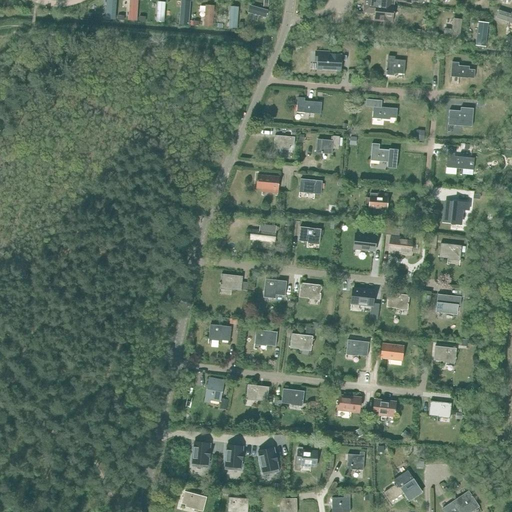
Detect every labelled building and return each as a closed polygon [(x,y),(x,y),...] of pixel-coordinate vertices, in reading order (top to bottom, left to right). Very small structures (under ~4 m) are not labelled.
[(114,0),(103,0),(102,15),(113,16),(114,0)] [(140,0),(138,0),(129,0),(128,21),(139,23),(140,0)] [(165,1),(155,0),(154,0),(153,22),(164,23),(165,1)] [(392,22),(394,3),(411,4),(411,0),(363,0),(363,14),(372,15),(372,14),(375,15),(374,20),(392,22)] [(190,2),(180,1),(178,23),(189,25),(190,2)] [(267,14),(252,3),(248,9),(263,20),(267,14)] [(215,8),(206,7),(205,26),(214,27),(215,8)] [(240,8),(229,7),(228,29),(239,30),(240,8)] [(511,14),(497,12),(497,22),(511,23),(511,14)] [(443,29),(442,37),(459,39),(461,19),(452,18),(451,30),(443,29)] [(477,22),(475,46),(485,47),(488,23),(477,22)] [(419,38),(420,30),(413,29),(412,36),(419,38)] [(317,70),(340,72),(341,61),(346,62),(346,57),(341,57),(341,56),(329,55),(329,53),(315,52),(315,61),(318,61),(317,70)] [(388,56),(386,75),(393,76),(394,73),(404,74),(405,61),(394,60),(395,57),(388,56)] [(475,70),(469,69),(469,67),(458,66),(459,63),(451,62),(450,77),(474,79),(475,70)] [(297,98),(296,112),(314,114),(314,111),(321,112),(321,102),(304,101),(304,98),(297,98)] [(373,107),(372,118),(389,120),(390,118),(396,118),(397,109),(381,107),(382,101),(366,99),(365,106),(373,107)] [(449,110),(448,125),(472,127),(473,109),(460,108),(460,111),(449,110)] [(275,135),(274,149),(289,150),(289,145),(294,145),(295,137),(275,135)] [(318,139),(316,153),(331,155),(332,149),(338,150),(339,137),(333,136),(332,141),(318,139)] [(372,146),(370,161),(388,162),(387,168),(396,169),(398,150),(389,149),(389,150),(379,149),(379,146),(372,146)] [(447,153),(446,167),(473,170),(474,158),(454,156),(454,153),(447,153)] [(258,175),(256,189),(272,190),(272,189),(278,190),(279,177),(258,175)] [(300,179),(299,193),(321,195),(322,181),(300,179)] [(370,194),(369,208),(387,209),(388,198),(377,197),(377,194),(370,194)] [(446,203),(444,224),(452,225),(460,226),(462,211),(469,212),(469,205),(454,203),(454,204),(446,203)] [(251,229),(250,240),(275,243),(276,227),(260,224),(259,230),(251,229)] [(301,227),(299,241),(308,242),(307,243),(319,245),(321,229),(301,227)] [(355,234),(354,249),(375,251),(376,237),(355,234)] [(391,237),(389,252),(410,254),(412,240),(391,237)] [(440,243),(439,258),(448,259),(448,258),(460,259),(459,260),(460,260),(462,246),(456,245),(456,247),(454,247),(454,245),(450,244),(450,247),(447,246),(447,244),(440,243)] [(221,274),(220,289),(220,287),(232,289),(231,290),(241,291),(243,276),(236,276),(235,278),(233,278),(234,275),(221,274)] [(264,289),(263,294),(264,294),(264,292),(275,294),(275,295),(285,296),(287,281),(265,279),(264,287),(264,289)] [(300,283),(299,298),(308,299),(308,298),(320,299),(320,300),(322,285),(316,285),(316,287),(307,286),(307,284),(300,283)] [(353,289),(351,304),(352,304),(352,302),(363,304),(363,305),(372,306),(374,291),(367,291),(367,293),(358,292),(358,289),(353,289)] [(388,293),(386,307),(396,309),(396,307),(407,309),(407,310),(408,310),(409,296),(404,295),(403,297),(394,296),(395,294),(388,293)] [(436,309),(435,312),(457,315),(457,312),(458,306),(460,306),(461,297),(459,297),(437,295),(436,309)] [(210,324),(208,339),(209,339),(209,338),(220,339),(220,340),(230,341),(231,327),(224,326),(224,328),(222,328),(222,326),(210,324)] [(256,330),(254,344),(255,344),(255,343),(266,344),(266,346),(276,347),(277,332),(270,331),(270,334),(261,333),(261,330),(256,330)] [(291,334),(290,348),(299,349),(299,348),(311,350),(310,351),(311,351),(312,346),(313,344),(312,344),(313,336),(291,334)] [(347,340),(346,354),(346,353),(358,354),(358,356),(367,357),(369,342),(362,341),(361,344),(360,343),(360,341),(347,340)] [(382,344),(380,358),(390,359),(390,358),(401,360),(401,361),(402,361),(403,346),(394,345),(393,347),(389,347),(389,345),(382,344)] [(435,346),(433,361),(443,362),(443,361),(454,362),(454,363),(455,363),(455,359),(456,359),(456,357),(455,357),(456,348),(444,347),(443,349),(442,349),(442,347),(435,346)] [(205,399),(204,402),(209,403),(210,400),(219,402),(221,393),(223,393),(224,387),(222,387),(223,383),(212,381),(212,385),(208,384),(205,399)] [(247,385),(246,399),(246,398),(258,399),(258,401),(267,402),(269,387),(262,386),(262,389),(260,388),(260,386),(247,385)] [(283,389),(281,403),(282,403),(282,402),(293,404),(293,405),(302,406),(304,391),(299,391),(295,390),(295,392),(289,392),(290,390),(283,389)] [(339,396),(337,410),(338,411),(349,412),(349,411),(359,413),(360,398),(339,396)] [(221,399),(219,409),(227,410),(228,400),(221,399)] [(375,400),(373,414),(382,415),(382,416),(394,418),(396,402),(375,400)] [(430,401),(428,415),(438,416),(438,415),(449,417),(449,418),(450,418),(451,403),(439,402),(439,404),(437,404),(437,402),(430,401)] [(360,429),(354,432),(357,438),(363,435),(360,429)] [(194,442),(192,463),(208,464),(207,468),(208,468),(209,458),(210,458),(210,449),(210,444),(194,442)] [(227,445),(225,466),(240,467),(240,471),(241,471),(242,461),(243,452),(242,452),(243,447),(227,445)] [(273,448),(258,451),(262,472),(277,469),(278,472),(279,472),(277,462),(276,453),(275,454),(273,448)] [(318,451),(303,450),(303,448),(298,448),(297,463),(301,464),(301,466),(316,468),(318,451)] [(348,455),(346,467),(351,468),(351,470),(363,471),(365,454),(360,453),(360,457),(348,455)] [(407,471),(394,480),(397,484),(403,493),(403,494),(405,496),(407,500),(421,492),(413,480),(407,471)] [(397,484),(384,493),(390,502),(403,494),(403,493),(397,484)] [(206,498),(201,496),(185,492),(182,504),(187,505),(187,504),(194,506),(193,509),(203,511),(206,498)] [(455,500),(463,511),(470,511),(478,507),(468,492),(455,500)] [(344,498),(332,498),(331,511),(349,511),(350,495),(344,495),(344,498)] [(229,497),(228,511),(233,511),(247,511),(249,499),(229,497)] [(280,500),(274,500),(274,504),(280,504),(280,511),(296,511),(297,500),(280,500)] [(444,511),(463,511),(455,500),(442,509),(444,511)]
